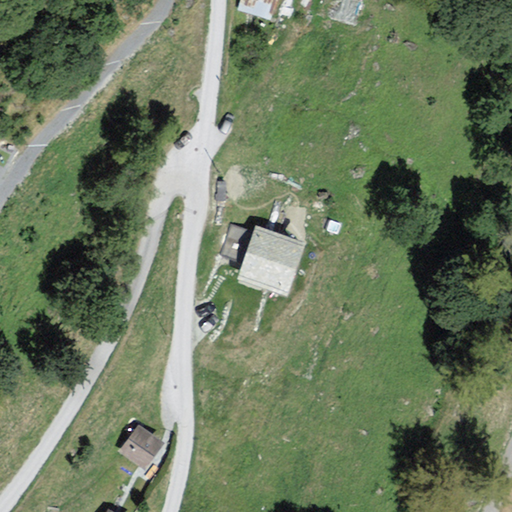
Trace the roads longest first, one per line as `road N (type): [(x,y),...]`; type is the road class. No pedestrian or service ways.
road 1 (unclassified): [(0,507),(105,346),(167,184),(189,177)]
road 2 (unclassified): [(189,177),(198,189),(183,313),(183,458),(170,511)]
road 3 (unclassified): [(189,177),(207,111),(218,0)]
